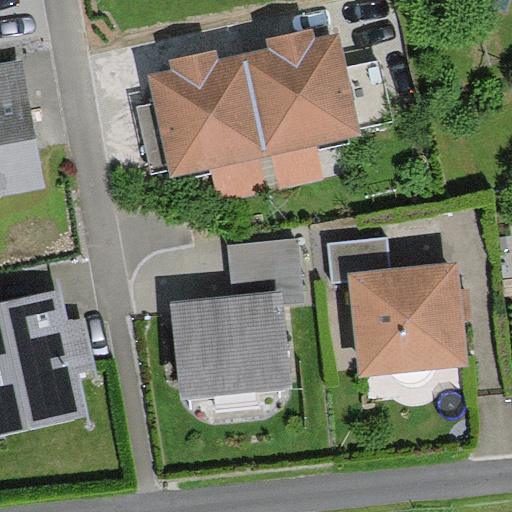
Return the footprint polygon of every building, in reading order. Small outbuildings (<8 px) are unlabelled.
[(318,152),(363,143),(342,43),(316,48),(314,38),(293,42),(269,48),(271,58),(219,69),(218,61),(195,65),(173,70),(175,80),(156,84),(177,181),(217,173),(223,202),(265,193),(259,165),(273,163),(278,190),(325,180),(318,152)] [(0,189),(41,181),(17,61),(0,64),(0,189)] [(468,367),(458,269),(392,276),(389,242),(330,248),(334,284),(351,282),(362,379),(468,367)] [(309,303),(302,243),(229,250),(234,306),(174,312),(184,404),(293,393),(284,305),(309,303)] [(56,291),(0,303),(0,432),(82,415),(56,291)]
